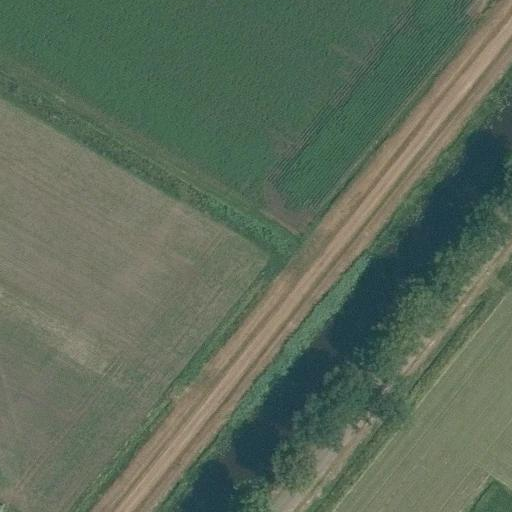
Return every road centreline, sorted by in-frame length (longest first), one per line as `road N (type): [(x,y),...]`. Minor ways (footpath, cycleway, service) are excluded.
road 1 (track): [(122,511),(511,24)]
road 2 (unclassified): [(275,511),(511,214)]
